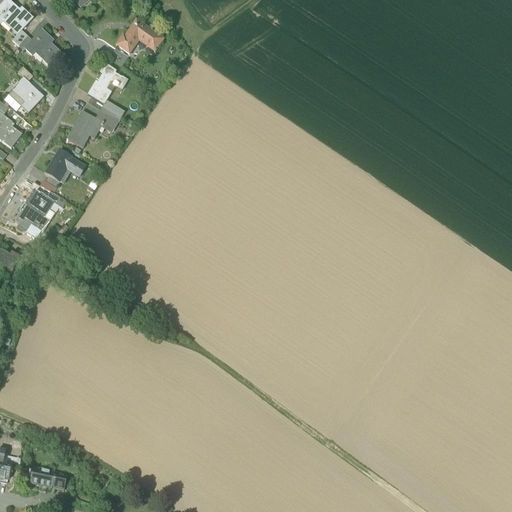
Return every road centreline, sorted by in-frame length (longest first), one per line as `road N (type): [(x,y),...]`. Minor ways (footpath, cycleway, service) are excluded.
road 1 (track): [(196,349),(418,511)]
road 2 (residential): [(0,202),(81,59),(70,33),(35,0)]
